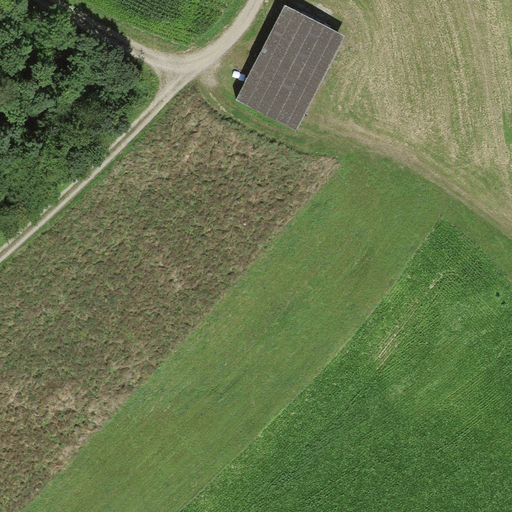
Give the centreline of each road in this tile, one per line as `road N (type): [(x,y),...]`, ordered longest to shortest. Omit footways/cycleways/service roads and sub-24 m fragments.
road 1 (track): [(0,273),(213,63)]
road 2 (track): [(213,63),(83,0)]
